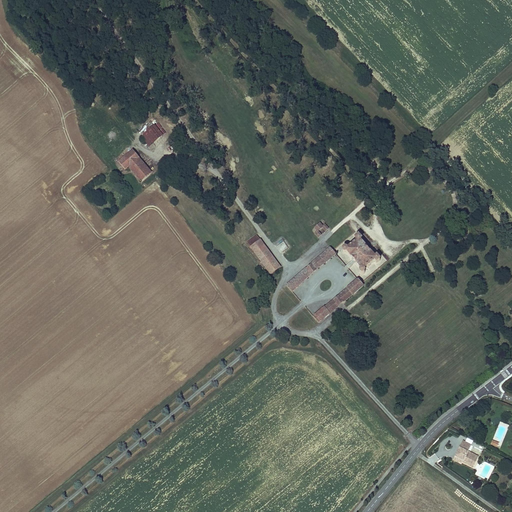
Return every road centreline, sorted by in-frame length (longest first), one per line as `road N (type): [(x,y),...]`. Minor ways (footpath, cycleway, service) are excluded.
road 1 (track): [(289,271),(92,0)]
road 2 (tertiary): [(490,385),(436,428),(366,511)]
